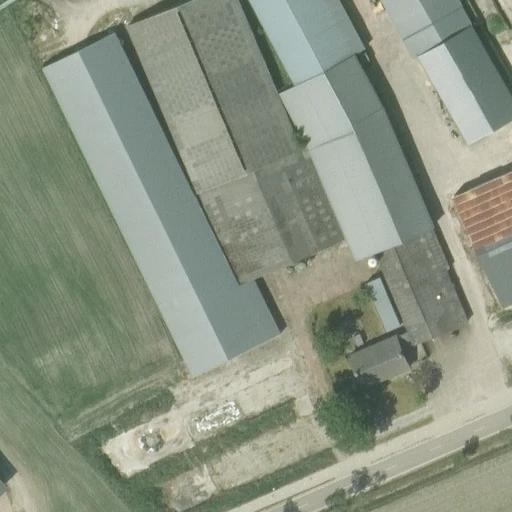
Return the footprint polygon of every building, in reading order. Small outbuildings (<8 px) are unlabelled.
[(300,148),(237,0),(182,0),(126,24),(196,192),(198,191),(237,284),(252,278),(344,237),(347,235),(335,205),(331,207),(308,154),(300,148)] [(250,0),(294,83),(355,51),(364,46),(339,0),(250,0)] [(511,118),(511,97),(456,0),(430,0),(395,20),(416,57),(418,55),(468,143),(483,135),(508,121),(511,118)] [(237,284),(114,32),(42,67),(193,377),(280,335),(252,278),(237,284)] [(392,129),(352,53),(294,83),(278,92),(306,145),(300,148),(308,154),(328,146),(350,199),(335,205),(347,235),(365,228),(389,289),(445,266),(448,265),(392,129)] [(511,171),(452,197),(499,307),(511,301),(511,171)] [(445,266),(389,289),(406,330),(396,334),(396,332),(348,353),(363,387),(409,367),(401,349),(467,321),(460,302),(445,266)] [(388,296),(373,303),(385,332),(401,325),(388,296)]
